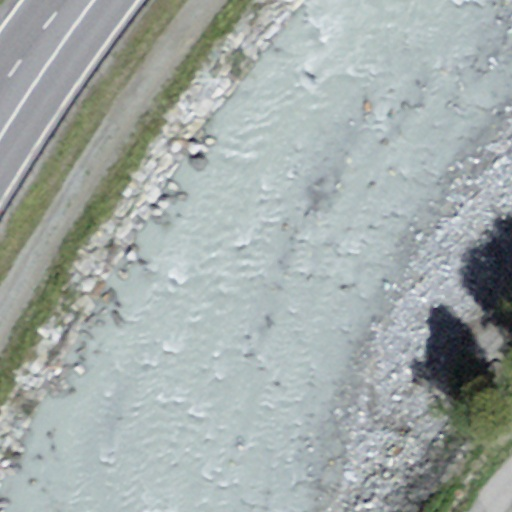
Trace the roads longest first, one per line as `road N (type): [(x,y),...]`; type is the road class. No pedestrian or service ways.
road 1 (track): [(0,319),(160,62),(208,0)]
road 2 (primary): [(71,0),(0,112)]
